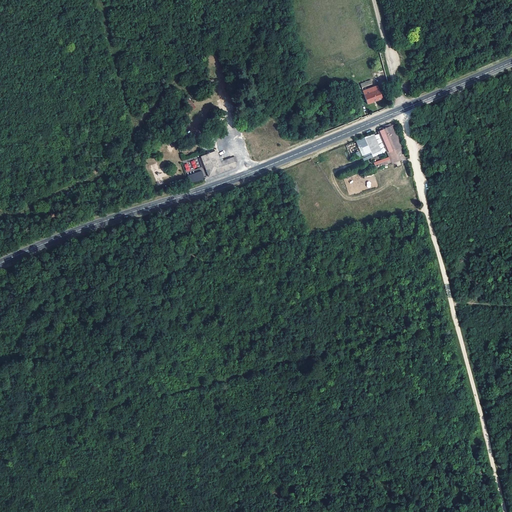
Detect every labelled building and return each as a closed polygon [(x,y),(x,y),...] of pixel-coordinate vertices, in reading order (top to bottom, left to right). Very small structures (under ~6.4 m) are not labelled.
[(377,85),(374,78),(360,84),(363,90),(377,85)] [(382,98),(377,85),(363,90),(368,104),(382,98)] [(392,164),(407,158),(396,123),(378,131),(392,164)] [(374,133),(356,140),(364,161),(383,153),(381,148),(383,147),(382,143),(379,144),(374,133)] [(221,173),(236,167),(235,162),(237,161),(236,156),(221,161),(217,150),(203,156),(201,156),(209,177),(221,173)] [(202,170),(188,175),(191,183),(204,179),(202,170)] [(163,184),(162,177),(164,176),(163,173),(155,174),(157,185),(163,184)]
